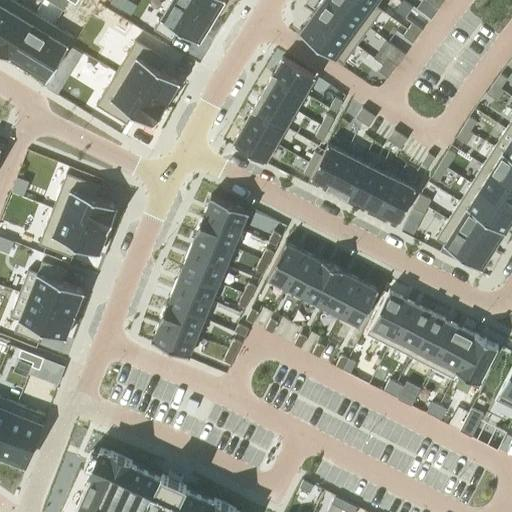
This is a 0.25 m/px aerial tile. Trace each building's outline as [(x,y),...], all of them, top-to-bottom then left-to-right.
[(17,0),(0,28),(0,49),(9,55),(35,12),(17,0)] [(0,0),(0,28),(17,0),(16,0),(0,0)] [(170,0),(154,27),(172,38),(179,27),(199,39),(212,18),(183,0),(170,0)] [(183,0),(212,18),(223,0),(183,0)] [(332,0),(321,0),(313,12),(356,44),(369,26),(332,0)] [(369,0),(332,0),(369,26),(383,8),(375,2),(374,3),(369,0)] [(35,12),(9,55),(27,66),(54,23),(35,12)] [(313,12),(299,31),(343,62),(356,44),(313,12)] [(412,21),(408,27),(417,35),(422,28),(412,21)] [(54,23),(27,66),(47,78),(73,35),(54,23)] [(408,27),(403,34),(413,41),(417,35),(408,27)] [(136,38),(116,70),(167,101),(180,80),(160,68),(167,57),(136,38)] [(283,55),(273,72),(305,91),(315,74),(283,55)] [(387,56),(382,63),(392,70),(397,63),(387,56)] [(382,63),(378,69),(387,76),(392,70),(382,63)] [(116,70),(96,103),(127,122),(134,111),(154,123),(167,101),(116,70)] [(272,72),(262,90),(295,108),(305,91),(273,72),(272,72)] [(501,72),(494,82),(500,87),(507,77),(501,72)] [(55,73),(47,86),(57,92),(65,79),(55,73)] [(494,82),(486,92),(496,99),(504,89),(500,87),(494,82)] [(262,90),(252,107),(285,126),(295,108),(262,90)] [(335,96),(329,106),(337,110),(342,99),(335,96)] [(362,106),(358,113),(364,117),(369,110),(362,106)] [(252,107),(244,123),(276,141),(285,126),(252,107)] [(369,110),(364,117),(371,122),(375,115),(369,110)] [(326,113),(321,123),(328,127),(333,116),(326,113)] [(469,115),(463,125),(470,130),(476,120),(469,115)] [(244,123),(233,141),(265,159),(276,141),(244,123)] [(321,123),(315,134),(322,138),(328,127),(321,123)] [(463,125),(456,136),(467,142),(473,132),(470,130),(463,125)] [(511,130),(506,127),(494,145),(511,156),(511,130)] [(394,128),(389,134),(396,139),(401,132),(394,128)] [(401,132),(396,139),(402,144),(407,137),(401,132)] [(324,149),(311,175),(328,184),(345,151),(328,142),(324,149)] [(511,156),(494,145),(483,163),(511,182),(511,156)] [(448,148),(440,162),(447,166),(455,152),(448,148)] [(314,150),(309,161),(316,165),(322,154),(314,150)] [(328,184),(347,194),(364,161),(345,151),(328,184)] [(428,151),(422,162),(428,166),(435,156),(428,151)] [(309,161),(303,172),(311,175),(316,165),(309,161)] [(364,161),(347,194),(363,202),(380,169),(364,161)] [(440,162),(431,176),(438,180),(447,166),(440,162)] [(511,182),(483,163),(471,182),(511,207),(511,182)] [(380,169),(363,202),(380,211),(397,178),(380,169)] [(67,171),(53,206),(108,228),(117,205),(96,196),(101,184),(67,171)] [(397,178),(380,211),(398,220),(415,187),(397,178)] [(511,207),(471,182),(460,200),(505,229),(511,218),(511,207)] [(420,193),(416,200),(427,205),(431,198),(420,193)] [(204,211),(203,213),(240,228),(247,210),(249,211),(249,210),(211,194),(210,195),(211,196),(205,212),(204,211)] [(416,200),(413,207),(423,212),(427,205),(416,200)] [(460,200),(448,218),(493,247),(505,229),(460,200)] [(53,206),(39,242),(72,255),(77,243),(99,251),(108,228),(53,206)] [(203,213),(196,230),(233,246),(240,228),(203,213)] [(448,218),(436,237),(482,267),(482,266),(482,265),(493,247),(448,218)] [(273,229),(268,240),(276,243),(281,233),(273,229)] [(196,232),(189,249),(226,263),(233,246),(196,230),(195,232),(196,232)] [(286,239),(267,276),(268,277),(269,276),(287,285),(304,250),(286,241),(287,240),(286,239)] [(266,246),(261,257),(268,261),(274,250),(266,246)] [(189,249),(182,266),(218,281),(226,263),(189,249)] [(304,250),(287,285),(305,294),(323,259),(322,258),(321,259),(304,250)] [(261,257),(255,268),(263,272),(268,261),(261,257)] [(29,267),(19,291),(74,313),(76,309),(80,310),(86,295),(82,294),(84,289),(62,281),(67,268),(43,259),(38,271),(29,267)] [(323,259),(305,294),(323,304),(341,268),(323,259)] [(182,266),(175,284),(211,299),(218,281),(182,266)] [(341,268),(323,304),(341,313),(359,278),(342,270),(343,268),(341,268)] [(359,278),(341,313),(359,322),(358,323),(360,324),(379,287),(377,286),(377,287),(359,278)] [(248,280),(243,291),(250,295),(256,284),(248,280)] [(167,300),(166,301),(204,317),(211,299),(175,284),(168,300),(167,300)] [(389,288),(366,333),(367,334),(368,333),(389,344),(411,300),(390,289),(390,288),(389,288)] [(19,291),(10,314),(19,318),(14,330),(39,340),(44,327),(65,336),(74,313),(19,291)] [(243,291),(237,302),(245,306),(250,295),(243,291)] [(411,300),(389,344),(410,355),(432,311),(411,300)] [(166,301),(159,319),(196,334),(204,317),(166,301)] [(251,307),(246,318),(253,321),(259,310),(251,307)] [(432,311),(410,355),(431,366),(454,322),(432,311)] [(271,317),(265,328),(272,331),(278,320),(271,317)] [(152,337),(151,338),(190,354),(190,353),(189,352),(196,334),(159,319),(158,320),(160,321),(153,337),(152,337)] [(238,322),(234,329),(245,335),(248,327),(238,322)] [(454,322),(431,366),(454,377),(457,370),(457,369),(476,332),(474,331),(474,332),(454,322)] [(300,331),(294,342),(301,346),(307,335),(300,331)] [(476,332),(457,369),(457,370),(479,381),(480,380),(479,379),(497,345),(498,345),(498,344),(476,332)] [(234,337),(228,348),(236,352),(242,341),(234,337)] [(318,341),(312,352),(319,355),(325,345),(318,341)] [(21,347),(18,355),(33,361),(36,353),(21,347)] [(228,348),(223,358),(231,362),(236,352),(228,348)] [(33,361),(31,364),(39,367),(44,356),(36,353),(33,361)] [(341,353),(336,364),(343,368),(348,357),(341,353)] [(65,364),(44,356),(39,367),(38,371),(60,379),(65,364)] [(348,357),(343,368),(350,371),(355,360),(348,357)] [(511,364),(495,399),(496,399),(496,398),(511,406),(511,364)] [(389,377),(383,388),(391,392),(396,381),(389,377)] [(396,381),(391,392),(398,396),(403,385),(396,381)] [(0,394),(0,444),(17,401),(0,394)] [(189,397),(185,407),(195,411),(199,401),(189,397)] [(432,399),(426,410),(434,414),(439,403),(432,399)] [(17,401),(0,444),(0,452),(25,462),(45,412),(17,401)] [(439,403),(434,414),(441,418),(446,407),(439,403)] [(471,406),(460,429),(472,435),(483,412),(471,406)] [(92,475),(77,508),(81,510),(85,511),(241,511),(235,509),(236,508),(214,498),(213,499),(185,486),(186,482),(162,471),(160,474),(132,461),(132,460),(110,450),(110,451),(101,447),(98,453),(91,468),(88,473),(92,475)] [(303,478),(299,486),(310,491),(314,483),(303,478)] [(335,494),(331,502),(342,508),(346,500),(335,494)] [(346,500),(342,508),(350,511),(353,511),(357,505),(346,500)]
